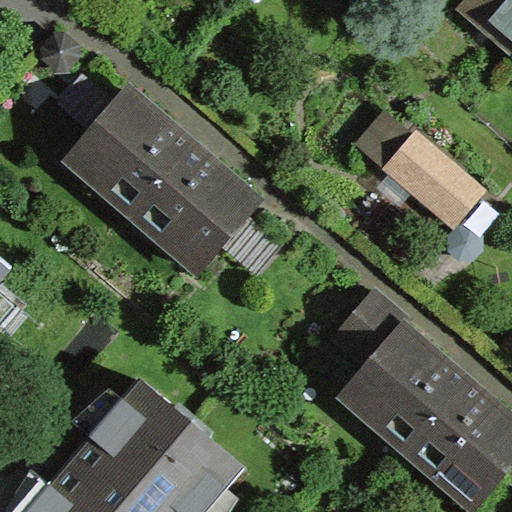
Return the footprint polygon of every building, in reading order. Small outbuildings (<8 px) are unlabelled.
[(511,0),(459,0),(511,45),(511,0)] [(268,189),(133,71),(66,146),(200,265),(268,189)] [(378,169),(410,130),(384,109),(352,148),(378,169)] [(378,169),(374,173),(446,233),(482,190),(410,130),(378,169)] [(0,275),(22,249),(0,230),(0,275)] [(411,306),(378,278),(331,332),(364,360),(411,306)] [(511,464),(511,392),(411,306),(364,360),(341,386),(477,503),(507,470),(511,464)] [(205,511),(257,451),(139,352),(2,511),(205,511)]
